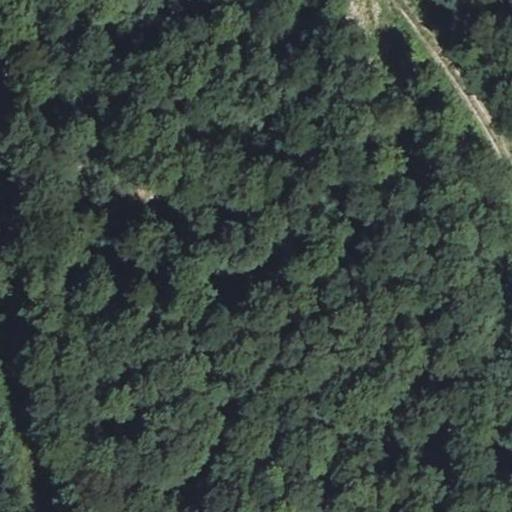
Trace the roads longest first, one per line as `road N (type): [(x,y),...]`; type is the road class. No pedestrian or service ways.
road 1 (track): [(388,0),(433,382),(432,511)]
road 2 (track): [(0,193),(30,511)]
road 3 (track): [(412,0),(461,78),(511,191)]
